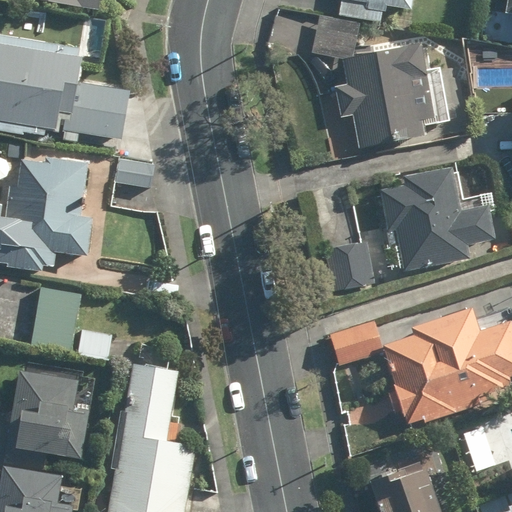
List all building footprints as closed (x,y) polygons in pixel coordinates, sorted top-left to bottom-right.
[(0,0),(0,3),(94,15),(96,0),(0,0)] [(337,0),(335,18),(377,23),(379,10),(407,14),(408,0),(337,0)] [(511,0),(503,0),(502,16),(511,17),(511,0)] [(75,86),(79,50),(0,40),(0,131),(123,147),(129,93),(75,86)] [(419,75),(413,48),(336,64),(340,88),(332,90),(338,117),(349,115),(356,152),(423,139),(420,128),(446,122),(435,72),(419,75)] [(154,166),(117,163),(114,188),(152,191),(154,166)] [(0,269),(52,272),(53,260),(85,261),(87,220),(83,220),(85,168),(20,165),(19,190),(9,189),(7,224),(17,225),(0,224),(0,269)] [(394,245),(400,276),(466,264),(463,249),(488,244),(482,208),(453,213),(446,171),(395,180),(397,190),(375,194),(385,247),(394,245)] [(370,285),(347,187),(311,195),(333,294),(370,285)] [(80,291),(41,286),(33,351),(72,355),(80,291)] [(369,323),(325,336),(336,372),(378,360),(398,429),(475,407),(474,401),(505,392),(501,379),(511,375),(511,347),(506,326),(468,337),(462,315),(404,332),(406,340),(376,348),(369,323)] [(112,337),(79,331),(74,358),(107,364),(112,337)] [(166,446),(176,377),(129,369),(107,511),(185,511),(194,450),(166,446)] [(50,459),(79,464),(87,412),(73,410),(78,384),(15,374),(0,467),(0,468),(47,476),(50,459)] [(435,511),(417,464),(364,484),(374,511),(435,511)] [(0,511),(71,511),(72,510),(57,508),(62,479),(47,476),(0,468),(0,511)]
